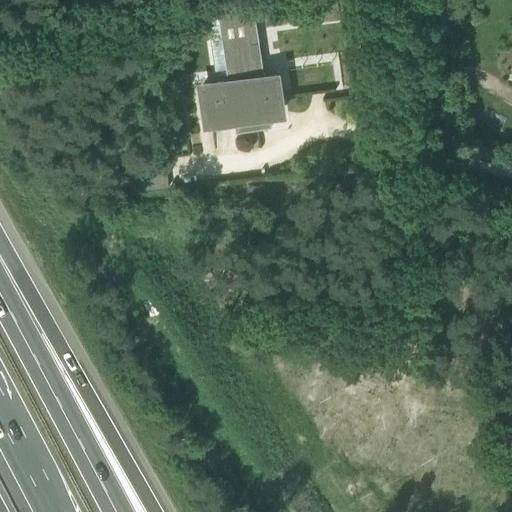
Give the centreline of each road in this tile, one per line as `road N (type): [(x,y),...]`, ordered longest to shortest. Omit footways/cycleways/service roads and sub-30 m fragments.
road 1 (motorway): [(148,511),(0,281)]
road 2 (motorway): [(114,511),(0,295)]
